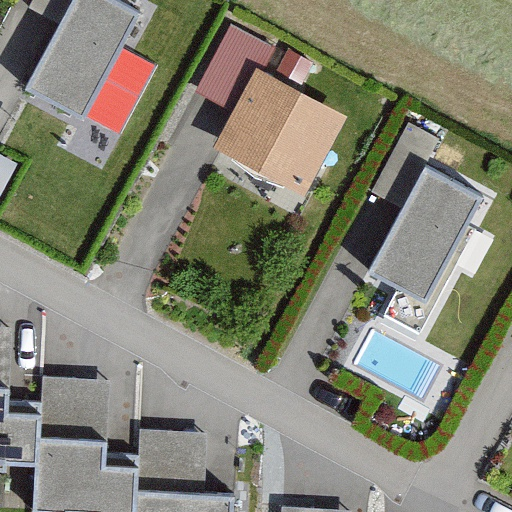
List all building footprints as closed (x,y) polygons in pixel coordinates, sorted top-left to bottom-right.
[(137,6),(124,0),(65,0),(21,80),(80,112),(137,6)] [(360,99),(261,51),(216,142),(315,191),(360,99)] [(479,189),(422,160),(365,263),(423,291),(479,189)] [(0,325),(0,466),(35,468),(38,392),(6,391),(8,326),(0,325)] [(39,378),(34,511),(134,511),(137,446),(105,445),(107,381),(39,378)] [(138,426),(134,511),(234,511),(236,494),(204,493),(206,428),(138,426)]
